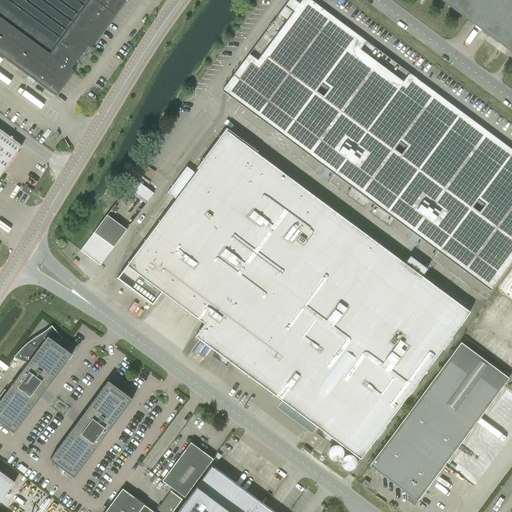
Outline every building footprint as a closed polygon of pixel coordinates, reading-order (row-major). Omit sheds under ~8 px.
[(0,0),(0,55),(31,78),(55,97),(91,48),(88,45),(105,22),(108,24),(125,0),(0,0)] [(511,0),(441,0),(511,53),(511,0)] [(0,175),(22,146),(20,145),(0,130),(0,175)] [(404,263),(357,228),(341,216),(330,208),(331,205),(330,202),(328,201),(327,201),(324,200),(322,202),(315,197),(287,176),(288,173),(286,170),(285,169),(284,168),(281,168),(278,170),(268,162),(263,158),(254,152),(226,131),(211,151),(195,173),(186,167),(180,174),(167,192),(176,199),(132,258),(130,260),(117,278),(120,281),(152,304),(161,292),(204,323),(195,336),(212,349),(333,439),(360,459),(470,311),(421,275),(425,270),(421,267),(422,264),(421,261),(419,260),(418,259),(415,259),(412,261),(408,258),(404,263)] [(342,148),(338,154),(347,160),(355,166),(359,160),(354,156),(355,155),(349,151),(348,152),(342,148)] [(153,193),(133,179),(126,189),(146,203),(153,193)] [(25,185),(21,191),(29,196),(32,191),(25,185)] [(421,206),(417,211),(425,217),(434,223),(438,218),(432,214),(433,212),(428,208),(426,210),(421,206)] [(126,230),(106,215),(80,251),(100,265),(126,230)] [(14,358),(27,363),(0,400),(0,423),(14,433),(72,355),(57,344),(61,339),(52,326),(49,328),(47,330),(45,332),(41,335),(38,336),(29,342),(21,350),(14,358)] [(414,505),(416,501),(508,378),(460,343),(369,466),(410,497),(408,500),(414,505)] [(74,478),(132,399),(107,381),(49,459),(74,478)] [(184,497),(213,459),(190,442),(162,480),(184,497)] [(330,450),(330,451),(329,453),(328,455),(328,456),(329,458),(329,459),(330,460),(332,462),(333,463),(335,463),(338,463),(340,462),(342,461),(342,460),(343,458),(344,457),(344,455),(344,454),(344,453),(343,452),(343,451),(342,450),(341,449),(340,448),(338,447),(337,447),(335,447),(334,448),(332,449),(331,450),(330,450)] [(343,460),(342,461),(341,463),(341,464),(341,466),(341,467),(342,468),(342,470),(344,472),(346,473),(348,473),(351,473),(353,472),(354,471),(355,470),(356,468),(357,467),(357,465),(357,463),(356,463),(356,461),(355,461),(355,460),(354,459),(353,458),(351,457),(350,457),(348,457),(346,457),(345,458),(344,459),(343,460)] [(20,465),(17,469),(24,473),(27,469),(20,465)] [(212,465),(176,511),(274,511),(259,500),(212,465)] [(0,511),(0,501),(14,482),(0,471),(0,511)] [(369,483),(365,479),(361,484),(366,487),(369,483)] [(144,504),(138,499),(138,500),(123,489),(105,511),(138,511),(144,505),(144,504)] [(154,511),(153,511),(144,505),(138,511),(172,511),(182,499),(171,491),(160,505),(161,505),(159,508),(158,508),(154,511)]
